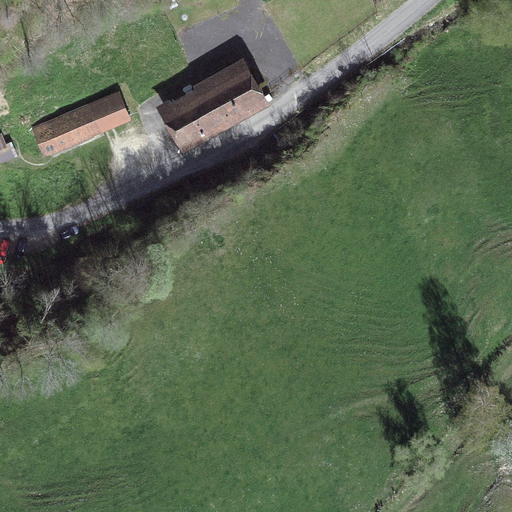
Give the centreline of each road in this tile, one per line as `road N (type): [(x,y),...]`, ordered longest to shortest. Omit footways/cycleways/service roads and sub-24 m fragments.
road 1 (unclassified): [(0,228),(77,213),(199,157),(283,109),(427,0)]
road 2 (track): [(394,511),(451,438),(511,383)]
